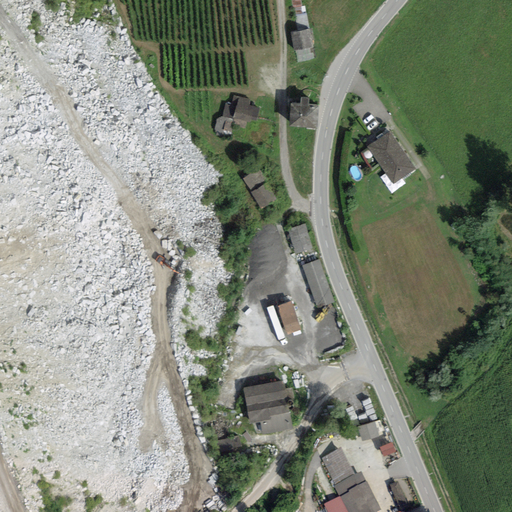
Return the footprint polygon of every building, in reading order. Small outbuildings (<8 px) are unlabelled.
[(290,31),(294,49),(314,45),(310,27),(290,31)] [(226,104),(223,115),(250,122),(251,118),(256,120),(259,107),(249,105),(251,98),(234,94),(231,105),(226,104)] [(291,102),(290,124),(317,125),(318,104),(291,102)] [(385,132),(364,146),(389,182),(409,168),(385,132)] [(259,168),(244,178),(262,208),(277,199),(267,181),(259,168)] [(305,223),(289,228),(296,252),(312,248),(305,223)] [(319,260),(305,266),(319,306),(334,300),(319,260)] [(278,305),(287,333),(301,329),(292,301),(278,305)] [(281,382),(246,388),(253,421),(261,419),(263,432),(290,427),(281,382)] [(374,422),(360,427),(364,440),(378,435),(374,422)] [(385,453),(398,448),(394,439),(382,444),(385,453)] [(327,505),(330,511),(376,511),(359,475),(354,477),(342,451),(326,459),(344,497),(327,505)] [(400,510),(409,507),(402,481),(393,484),(400,510)]
